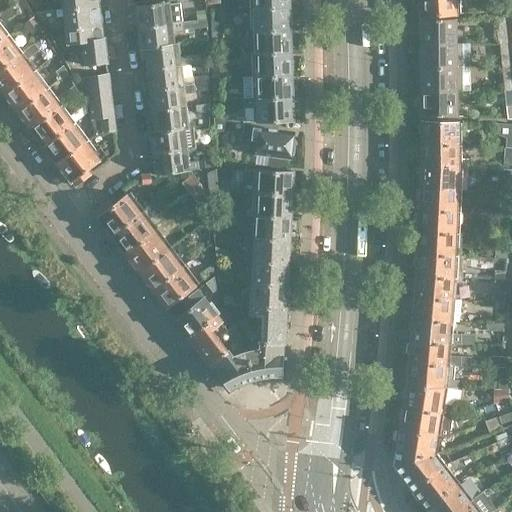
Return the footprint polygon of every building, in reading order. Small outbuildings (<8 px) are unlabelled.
[(60,0),(62,9),(99,4),(99,3),(100,0),(60,0)] [(237,8),(236,0),(223,0),(223,8),(237,8)] [(459,0),(419,0),(419,4),(416,6),(417,14),(419,15),(419,17),(428,17),(457,16),(457,14),(460,13),(459,0)] [(494,0),(495,10),(503,9),(502,0),(494,0)] [(181,22),(179,1),(177,1),(136,6),(137,15),(135,19),(135,24),(138,26),(138,27),(181,22)] [(99,4),(62,9),(54,10),(55,18),(63,17),(64,30),(101,26),(101,24),(103,21),(102,16),(100,13),(99,4)] [(18,11),(13,5),(3,12),(8,18),(18,11)] [(288,6),(251,7),(252,31),(289,29),(289,21),(291,18),(291,12),(288,9),(288,6)] [(55,18),(54,10),(36,12),(40,20),(55,18)] [(44,26),(36,15),(26,22),(34,33),(44,26)] [(495,16),(498,43),(506,43),(503,16),(495,16)] [(206,28),(206,19),(181,22),(182,31),(206,28)] [(456,19),(420,19),(420,43),(456,42),(456,19)] [(210,22),(211,32),(223,31),(222,21),(210,22)] [(0,40),(9,34),(0,22),(0,40)] [(174,44),(173,32),(182,31),(181,22),(138,27),(139,36),(137,39),(138,44),(140,46),(140,48),(174,44)] [(103,39),(101,26),(64,30),(66,45),(74,43),(75,51),(82,50),(83,65),(108,62),(105,38),(103,39)] [(289,29),(252,31),(253,53),(290,52),(290,51),(292,48),(292,43),(289,40),(289,29)] [(223,31),(211,32),(211,42),(223,41),(223,31)] [(9,34),(0,40),(0,69),(20,54),(22,53),(22,52),(9,34)] [(472,42),(456,42),(420,43),(421,68),(473,67),(472,42)] [(20,54),(0,69),(0,90),(3,92),(4,94),(33,71),(35,70),(27,59),(39,50),(34,43),(22,52),(22,53),(20,54)] [(498,43),(502,67),(509,67),(506,43),(498,43)] [(174,44),(140,48),(142,60),(145,60),(146,68),(180,64),(180,65),(191,64),(190,56),(179,57),(178,44),(174,44)] [(290,52),(253,53),(253,76),(291,75),(291,74),(293,71),(292,65),(290,62),(290,52)] [(200,55),(190,56),(191,64),(208,62),(208,53),(200,53),(200,55)] [(180,64),(146,68),(146,70),(145,73),(145,78),(148,80),(149,89),(183,85),(193,84),(193,77),(182,78),(180,65),(180,64)] [(211,77),(215,77),(226,77),(225,64),(210,64),(211,77)] [(57,70),(61,76),(66,73),(63,66),(57,70)] [(473,67),(421,68),(421,92),(457,91),(473,91),(473,67)] [(502,67),(504,90),(511,90),(509,67),(502,67)] [(33,71),(4,94),(5,94),(5,98),(8,102),(12,103),(17,111),(48,87),(35,70),(33,71)] [(85,76),(85,77),(86,88),(110,85),(109,74),(104,75),(104,74),(85,76)] [(209,75),(193,77),(193,84),(209,82),(209,75)] [(253,76),(254,98),(254,99),(291,97),(293,93),(293,87),(291,84),(291,75),(253,76)] [(85,77),(74,78),(81,89),(86,89),(86,88),(85,77)] [(209,82),(193,84),(194,92),(209,90),(209,82)] [(183,85),(149,89),(150,99),(148,102),(149,107),(151,109),(151,110),(185,106),(184,93),(194,92),(193,84),(183,85)] [(78,92),(74,85),(63,93),(68,100),(78,92)] [(110,85),(86,88),(86,89),(88,101),(88,102),(89,106),(112,103),(112,99),(110,85)] [(46,88),(17,111),(18,111),(18,116),(21,119),(25,121),(31,128),(31,129),(59,106),(61,104),(62,105),(68,100),(63,93),(56,98),(48,87),(46,88)] [(457,91),(421,92),(421,115),(437,115),(437,116),(457,115),(457,91)] [(291,97),(254,99),(254,98),(242,98),(242,107),(254,107),(255,121),(255,122),(275,122),(277,121),(292,121),(292,119),(294,116),(294,111),(292,108),(291,97)] [(43,145),(75,122),(89,110),(89,106),(88,102),(88,101),(70,115),(62,105),(61,104),(59,106),(31,129),(32,133),(34,136),(38,138),(43,145)] [(112,103),(89,106),(89,110),(90,120),(91,119),(99,118),(101,130),(101,132),(110,131),(115,130),(112,103)] [(209,104),(194,105),(195,113),(209,112),(209,104)] [(150,132),(150,133),(185,129),(188,128),(185,106),(151,110),(152,120),(149,120),(150,132)] [(99,118),(91,119),(92,127),(96,133),(99,131),(101,130),(99,118)] [(226,120),(213,120),(213,132),(240,131),(242,131),(243,121),(226,120)] [(420,134),(420,142),(461,144),(461,123),(458,122),(458,121),(436,120),(420,120),(420,124),(417,125),(417,132),(420,134)] [(240,139),(250,139),(256,140),(253,156),(271,158),(272,156),(276,157),(275,166),(287,167),(288,158),(289,158),(290,156),(292,154),(294,147),(291,145),(293,132),(286,131),(286,133),(277,131),(277,129),(277,121),(275,122),(255,122),(255,121),(243,121),(242,131),(240,131),(240,139)] [(511,125),(511,121),(494,122),(495,122),(494,132),(504,136),(503,145),(511,146),(511,125)] [(73,123),(43,145),(44,150),(47,154),(51,155),(56,162),(86,141),(88,139),(75,122),(73,123)] [(194,147),(192,128),(188,128),(185,129),(150,133),(148,136),(149,141),(151,143),(152,153),(187,148),(194,147)] [(88,139),(56,162),(57,164),(58,168),(61,172),(64,173),(70,181),(71,181),(75,186),(90,174),(86,169),(105,155),(99,147),(95,150),(88,139)] [(420,156),(419,165),(461,167),(461,144),(420,142),(420,145),(417,147),(416,154),(420,156)] [(511,164),(511,146),(503,145),(502,163),(511,164)] [(187,148),(152,153),(153,154),(151,157),(151,162),(154,164),(155,174),(159,173),(159,174),(189,171),(189,170),(198,169),(197,161),(188,162),(187,148)] [(199,161),(199,169),(203,169),(208,168),(207,160),(199,161)] [(458,188),(461,188),(468,188),(469,167),(419,165),(419,167),(416,169),(416,176),(419,177),(419,187),(458,188)] [(244,168),(242,192),(252,192),(291,194),(291,185),(293,182),(293,176),(291,174),(292,171),(284,171),(284,170),(255,169),(244,168)] [(509,191),(510,169),(495,168),(494,190),(509,191)] [(215,170),(206,173),(208,190),(218,190),(215,170)] [(140,174),(140,176),(141,185),(152,184),(150,173),(140,174)] [(205,191),(191,173),(181,180),(195,198),(205,191)] [(418,200),(418,209),(457,210),(457,211),(460,211),(461,188),(458,188),(419,187),(419,189),(416,191),(416,197),(418,200)] [(218,190),(208,190),(210,199),(219,199),(218,190)] [(207,216),(205,191),(195,198),(202,207),(193,214),(200,222),(207,216)] [(111,205),(108,201),(94,211),(98,215),(97,216),(103,224),(104,228),(107,232),(111,234),(143,210),(129,192),(128,193),(111,205)] [(252,192),(251,214),(289,217),(290,208),(292,205),(292,199),(290,196),(291,194),(252,192)] [(496,212),(508,212),(508,203),(496,203),(496,212)] [(418,221),(417,231),(459,233),(460,211),(457,211),(457,210),(418,209),(418,211),(415,213),(415,219),(418,221)] [(143,210),(111,234),(117,242),(117,247),(120,250),(124,252),(125,253),(157,229),(143,210)] [(221,226),(220,213),(210,214),(212,227),(221,226)] [(251,214),(250,237),(288,239),(288,231),(291,228),(291,222),(289,219),(289,217),(251,214)] [(494,235),(507,235),(507,226),(495,226),(494,235)] [(157,229),(125,253),(130,260),(131,264),(134,268),(138,270),(167,247),(170,246),(157,229)] [(417,254),(455,255),(458,255),(459,233),(417,231),(417,233),(414,235),(414,241),(417,243),(417,254)] [(250,237),(248,259),(287,262),(287,253),(289,250),(289,244),(288,242),(288,239),(250,237)] [(214,244),(214,258),(228,259),(229,251),(214,244)] [(170,246),(167,247),(138,270),(144,278),(145,283),(148,287),(151,288),(181,265),(183,264),(170,246)] [(494,258),(506,259),(506,251),(494,250),(494,258)] [(415,267),(415,275),(457,278),(462,278),(463,256),(458,256),(458,255),(455,255),(417,254),(417,256),(413,258),(413,265),(415,267)] [(248,259),(247,282),(285,284),(286,275),(288,273),(288,267),(286,265),(287,262),(248,259)] [(183,264),(181,265),(151,288),(152,289),(158,296),(159,300),(161,305),(166,306),(166,308),(181,297),(196,286),(195,285),(198,283),(183,264)] [(199,274),(203,280),(213,272),(209,266),(199,274)] [(216,270),(218,282),(225,282),(225,271),(216,270)] [(493,281),(504,282),(505,274),(493,273),(493,281)] [(414,289),(413,298),(452,301),(460,301),(460,300),(472,301),(473,292),(456,291),(457,278),(415,275),(415,278),(412,280),(411,287),(414,289)] [(214,276),(205,283),(212,293),(216,290),(214,276)] [(247,282),(246,305),(284,308),(285,298),(287,295),(287,289),(285,287),(285,284),(247,282)] [(178,304),(168,311),(175,319),(187,335),(217,313),(203,296),(197,287),(183,299),(178,304)] [(492,292),(492,302),(504,302),(505,292),(492,292)] [(234,297),(221,296),(223,305),(227,305),(233,305),(234,297)] [(458,323),(460,301),(452,301),(413,298),(413,299),(410,301),(410,307),(412,310),(412,320),(450,323),(453,323),(458,323)] [(246,305),(246,307),(246,315),(260,316),(260,340),(263,340),(263,343),(281,344),(281,343),(282,342),(284,308),(246,305)] [(210,363),(210,364),(218,374),(217,374),(228,389),(238,383),(251,379),(254,378),(247,349),(244,350),(239,334),(234,324),(227,329),(217,313),(187,335),(209,364),(210,363)] [(245,317),(237,322),(245,337),(254,331),(245,317)] [(411,332),(410,342),(451,344),(451,343),(473,344),(473,335),(452,334),(453,323),(450,323),(412,320),(412,321),(408,323),(408,330),(411,332)] [(258,347),(247,349),(254,378),(264,376),(280,374),(282,355),(280,355),(281,344),(263,343),(263,340),(260,340),(258,340),(258,347)] [(409,354),(408,363),(446,367),(454,366),(469,367),(470,358),(450,357),(451,344),(410,342),(410,343),(407,345),(406,352),(409,354)] [(407,376),(406,386),(447,387),(458,388),(458,380),(452,379),(454,366),(446,367),(408,363),(408,365),(405,367),(404,374),(407,376)] [(496,389),(506,389),(506,372),(497,372),(496,389)] [(404,397),(402,407),(443,413),(447,387),(406,386),(406,388),(402,388),(401,397),(404,397)] [(506,389),(496,389),(495,389),(494,403),(510,400),(506,389)] [(399,427),(440,433),(448,435),(452,415),(443,413),(402,407),(402,409),(399,409),(398,418),(400,419),(399,427)] [(511,411),(497,417),(500,425),(511,420),(511,411)] [(500,429),(496,418),(484,422),(488,434),(500,429)] [(397,440),(395,450),(434,455),(436,454),(440,433),(399,427),(398,431),(395,431),(394,440),(397,440)] [(395,450),(395,451),(393,464),(412,488),(441,465),(444,464),(436,454),(434,455),(395,450)] [(441,465),(412,488),(412,489),(411,491),(417,500),(419,498),(425,506),(455,482),(458,481),(444,464),(441,465)] [(453,511),(469,500),(471,498),(479,493),(467,477),(458,481),(455,482),(425,506),(430,511),(453,511)] [(488,511),(492,510),(479,493),(471,498),(469,500),(453,511),(488,511)]
